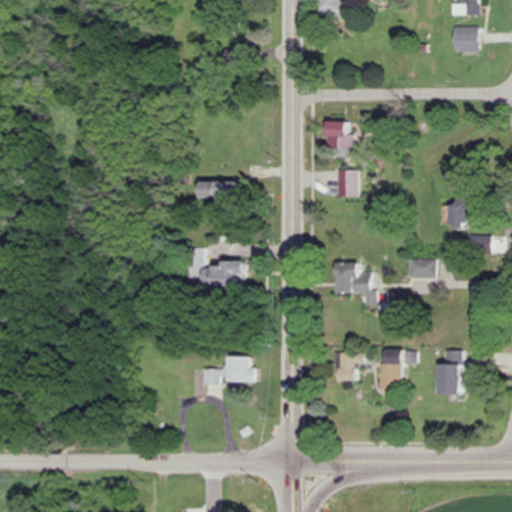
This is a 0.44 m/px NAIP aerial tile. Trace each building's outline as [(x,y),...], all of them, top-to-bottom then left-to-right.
[(322,0),(323,16),(347,16),(346,0),(322,0)] [(483,0),(455,0),(455,14),(484,14),(483,0)] [(356,122),(329,122),(329,149),(356,149),(356,122)] [(361,172),(348,172),(348,185),(356,185),(356,193),(361,193),(361,172)] [(243,201),(243,181),(202,181),(202,201),(243,201)] [(440,278),(440,259),(413,259),(413,278),(440,278)] [(214,262),(214,286),(250,286),(250,262),(214,262)] [(366,264),(338,263),(338,295),(371,295),(370,305),(381,305),(382,272),(366,271),(366,264)] [(339,377),(369,377),(369,352),(339,352),(339,377)] [(209,370),(209,384),(260,385),(260,358),(230,358),(230,370),(209,370)] [(405,364),(385,364),(385,392),(405,392),(405,364)] [(443,365),(443,397),(464,397),(464,365),(443,365)]
